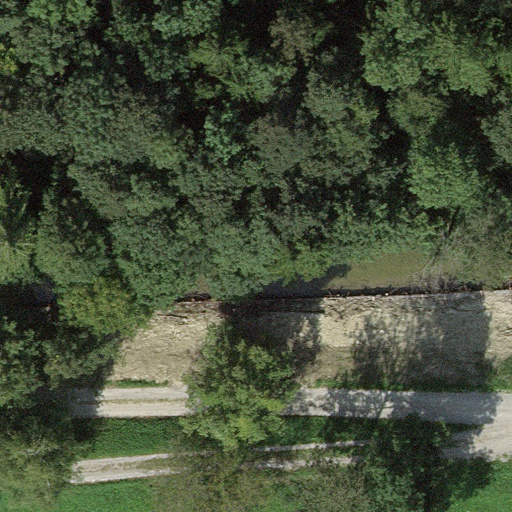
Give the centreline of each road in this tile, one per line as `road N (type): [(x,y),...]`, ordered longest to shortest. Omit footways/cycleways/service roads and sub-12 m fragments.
road 1 (track): [(511,434),(475,443),(0,475)]
road 2 (track): [(511,415),(294,400),(0,399)]
